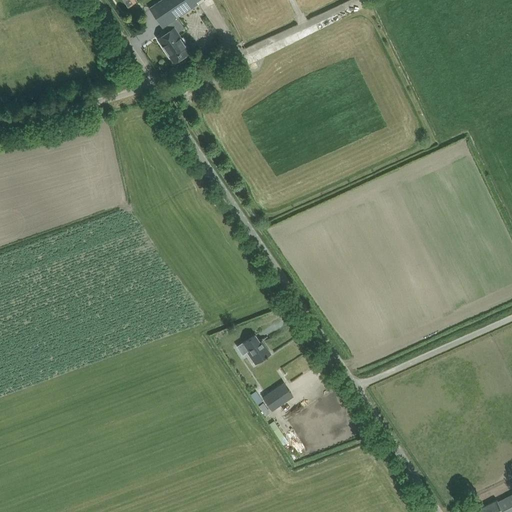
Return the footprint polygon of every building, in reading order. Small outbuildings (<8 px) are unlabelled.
[(163,27),(165,26),(178,17),(199,3),(197,1),(199,0),(160,0),(150,8),(163,27)] [(168,49),(167,50),(175,62),(190,51),(177,32),(185,28),(178,17),(165,26),(168,31),(158,38),(159,38),(160,37),(168,49)] [(223,111),(229,108),(222,96),(211,102),(214,106),(218,103),(223,111)] [(237,346),(242,354),(249,349),(258,363),(268,356),(268,355),(271,353),(266,346),(264,347),(255,334),(237,346)] [(273,410),(293,396),(284,383),(264,397),(273,410)] [(259,395),(254,399),(257,404),(263,400),(259,395)] [(280,417),(276,420),(285,432),(289,429),(280,417)] [(508,511),(511,510),(511,506),(507,495),(471,511),(508,511)]
